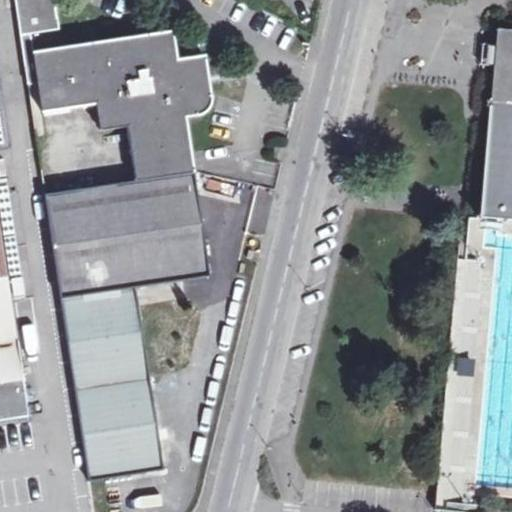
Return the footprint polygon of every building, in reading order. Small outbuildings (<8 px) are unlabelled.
[(0,0),(0,400),(27,397),(0,226),(0,0)] [(130,126),(139,181),(196,173),(187,116),(204,114),(209,111),(213,105),(213,95),(212,86),(208,67),(207,58),(179,62),(174,33),(37,55),(34,35),(62,30),(57,0),(18,0),(31,86),(41,85),(45,112),(98,104),(103,131),(130,126)] [(511,34),(498,33),(496,48),(485,48),(484,68),(487,69),(475,218),(511,220),(511,34)] [(220,65),(208,67),(212,86),(223,83),(220,65)] [(210,275),(196,173),(139,181),(48,196),(91,481),(165,469),(138,287),(210,275)] [(0,420),(30,417),(27,397),(0,400),(0,420)]
